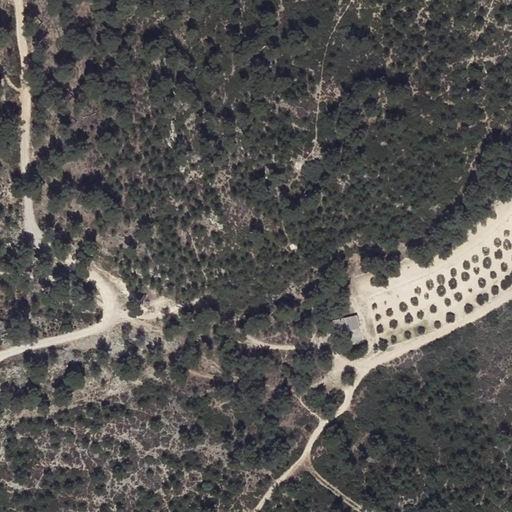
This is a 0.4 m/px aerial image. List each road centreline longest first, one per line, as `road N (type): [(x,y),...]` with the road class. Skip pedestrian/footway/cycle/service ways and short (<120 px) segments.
road 1 (track): [(0,356),(104,327),(114,307),(104,285),(44,247),(32,228),(16,0)]
road 2 (track): [(255,511),(368,366),(511,296)]
road 3 (track): [(114,307),(222,322),(275,347),(326,345),(344,367),(368,366)]
